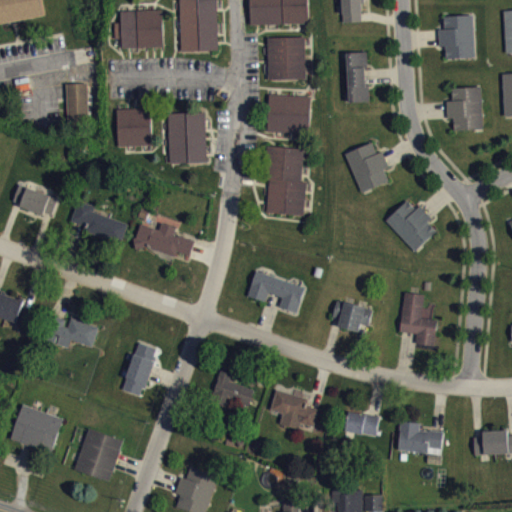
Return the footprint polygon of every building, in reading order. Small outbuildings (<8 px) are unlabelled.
[(0,0),(0,21),(15,19),(44,14),(41,0),(0,0)] [(218,0),(183,0),(181,0),(183,58),(220,57),(218,0)] [(251,0),(252,32),(311,30),(309,0),(251,0)] [(343,0),(345,29),(364,29),(363,0),(343,0)] [(164,17),(123,18),(123,29),(116,29),(116,45),(123,45),(123,55),(165,54),(164,17)] [(441,36),(442,53),(447,53),(448,65),(477,64),(475,22),(446,23),(446,35),(441,36)] [(307,43),(269,44),(270,87),(308,86),(307,43)] [(350,59),(351,109),(370,109),(369,59),(350,59)] [(66,82),(87,83),(87,123),(67,123),(66,82)] [(485,136),(483,93),(454,95),(454,107),(449,107),(450,125),(455,125),(456,137),(485,136)] [(313,103),(271,101),(269,139),(312,140),(313,103)] [(153,115),(119,116),(120,153),(154,152),(153,115)] [(172,170),(209,169),(208,119),(171,120),(172,170)] [(362,199),(391,189),(386,176),(391,174),(385,158),(379,160),(375,149),(348,159),(362,199)] [(306,155),(273,153),(269,219),(306,222),(308,188),(304,188),(306,155)] [(55,222),(60,203),(20,192),(15,211),(55,222)] [(129,230),(96,219),(97,213),(81,207),(72,232),(123,249),(129,230)] [(438,238),(430,229),(434,225),(422,212),(418,216),(409,207),(388,227),(417,258),(438,238)] [(177,264),(179,258),(192,263),(197,247),(176,240),(178,234),(163,229),(160,237),(143,231),(136,250),(177,264)] [(300,320),(307,293),(256,278),(249,303),(268,308),(270,300),(283,304),(280,314),(300,320)] [(31,315),(24,313),(26,307),(2,299),(1,304),(0,303),(0,323),(26,332),(31,315)] [(426,302),(406,299),(401,338),(418,341),(417,351),(436,354),(440,327),(423,325),(426,302)] [(369,341),(375,315),(338,307),(334,324),(342,326),(340,334),(369,341)] [(72,324),(70,328),(59,324),(53,340),(60,342),(57,350),(71,355),(73,347),(95,354),(102,334),(72,324)] [(159,356),(138,349),(123,397),(144,404),(159,356)] [(232,389),(235,380),(221,377),(214,402),(252,413),(257,395),(232,389)] [(282,431),(301,436),(303,429),(316,433),(321,415),(307,412),(309,404),(277,397),(273,417),(285,420),(282,431)] [(57,460),(68,425),(27,413),(16,448),(57,460)] [(348,439),(378,444),(382,423),(351,418),(348,439)] [(446,439),(422,437),(422,429),(402,427),(399,457),(444,461),(446,439)] [(114,488),(124,445),(88,436),(78,479),(114,488)] [(476,444),(476,461),(511,459),(511,442),(510,437),(484,438),(485,444),(476,444)] [(210,511),(219,481),(192,474),(189,485),(181,483),(176,502),(184,505),(182,511),(210,511)] [(385,511),(385,502),(366,502),(366,498),(339,499),(338,511),(385,511)]
